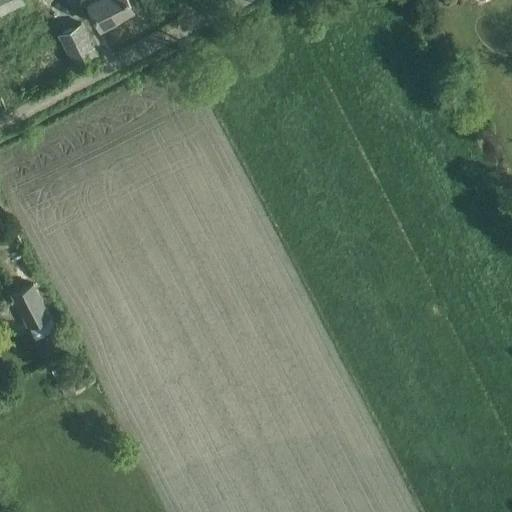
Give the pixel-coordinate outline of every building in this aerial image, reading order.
[(0,0),(0,13),(26,0),(0,0)] [(134,8),(129,0),(88,0),(88,1),(100,25),(134,8)] [(58,35),(76,68),(98,56),(80,23),(58,35)] [(51,316),(34,283),(11,294),(32,335),(47,327),(43,320),(51,316)] [(57,329),(39,338),(48,357),(66,348),(57,329)] [(60,378),(56,380),(65,395),(87,382),(73,360),(55,370),(60,378)]
